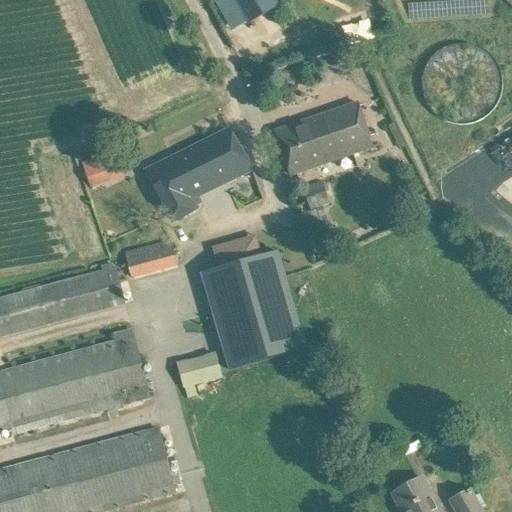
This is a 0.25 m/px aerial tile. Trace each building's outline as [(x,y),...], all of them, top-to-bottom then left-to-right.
[(280,6),(276,0),(236,0),(250,24),(280,6)] [(511,0),(503,0),(511,8),(511,0)] [(505,90),(475,39),(417,73),(446,124),(505,90)] [(276,131),(292,176),(373,148),(358,104),(276,131)] [(253,170),(229,130),(146,172),(164,204),(174,222),(196,209),(193,206),(201,201),(198,196),(253,170)] [(91,189),(125,176),(116,151),(82,163),(91,189)] [(330,204),(322,181),(302,188),(316,228),(329,223),(324,207),(330,204)] [(206,249),(234,345),(311,322),(282,226),(206,249)] [(172,241),(125,254),(132,277),(178,265),(172,241)] [(0,336),(125,304),(114,262),(0,292),(0,336)] [(134,338),(0,374),(0,433),(12,430),(14,436),(151,399),(134,338)] [(236,349),(177,365),(184,388),(242,373),(236,349)] [(0,511),(105,511),(176,493),(159,429),(0,471),(0,511)] [(402,511),(441,511),(423,479),(393,495),(402,511)] [(482,511),(470,491),(451,501),(457,511),(482,511)]
